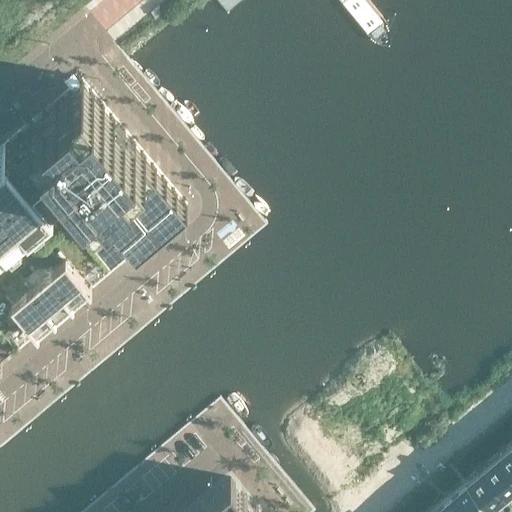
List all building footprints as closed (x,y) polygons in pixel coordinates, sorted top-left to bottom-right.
[(369,0),(343,0),(381,42),(393,43),(394,28),(369,0)] [(156,5),(150,10),(155,16),(161,11),(156,5)] [(125,129),(123,127),(125,125),(117,115),(115,117),(112,114),(110,115),(103,106),(105,105),(102,101),(100,103),(92,94),(94,92),(92,89),(90,91),(82,81),(84,80),(82,77),(79,80),(80,81),(71,89),(70,87),(66,90),(68,92),(59,99),(57,98),(54,100),(53,98),(43,107),(44,109),(42,110),(42,111),(49,119),(44,123),(39,127),(32,119),(30,121),(29,121),(31,123),(21,131),(20,129),(17,132),(18,133),(9,141),(7,139),(5,142),(42,186),(67,165),(134,245),(135,247),(138,244),(136,243),(146,235),(147,237),(150,234),(149,232),(158,225),(159,226),(163,224),(161,222),(166,218),(170,214),(172,216),(175,213),(174,211),(183,204),(184,206),(187,203),(185,201),(183,202),(175,193),(177,191),(174,188),(173,190),(165,181),(167,179),(164,176),(162,177),(155,168),(156,167),(154,163),(152,165),(144,156),(146,154),(143,151),(142,153),(134,143),(136,142),(133,139),(131,140),(127,135),(124,131),(125,129)] [(42,111),(42,110),(41,108),(30,117),(32,119),(42,111)] [(133,139),(135,138),(127,127),(125,129),(124,131),(131,140),(133,139)] [(0,235),(7,230),(12,236),(23,227),(17,221),(30,211),(35,217),(44,209),(39,203),(49,195),(42,186),(5,142),(2,144),(3,145),(0,147),(0,235)] [(103,218),(129,249),(131,247),(134,245),(67,165),(42,186),(49,195),(39,203),(44,209),(35,217),(30,211),(17,221),(23,227),(12,236),(7,230),(0,235),(0,303),(11,294),(65,249),(103,218)] [(65,249),(93,282),(117,261),(130,251),(129,249),(103,218),(65,249)] [(11,294),(39,327),(49,319),(67,303),(90,284),(93,282),(65,249),(11,294)] [(0,303),(0,321),(19,344),(36,330),(39,327),(11,294),(0,303)] [(0,354),(3,357),(19,344),(0,321),(0,354)] [(511,440),(498,452),(511,468),(511,440)] [(511,468),(498,452),(483,464),(511,498),(511,468)] [(511,498),(483,464),(468,477),(497,511),(498,511),(511,500),(511,498)] [(187,511),(258,511),(229,477),(187,511)] [(497,511),(468,477),(454,489),(472,511),(495,511),(496,511),(497,511)] [(472,511),(454,489),(439,501),(447,511),(472,511)] [(447,511),(439,501),(425,511),(447,511)]
